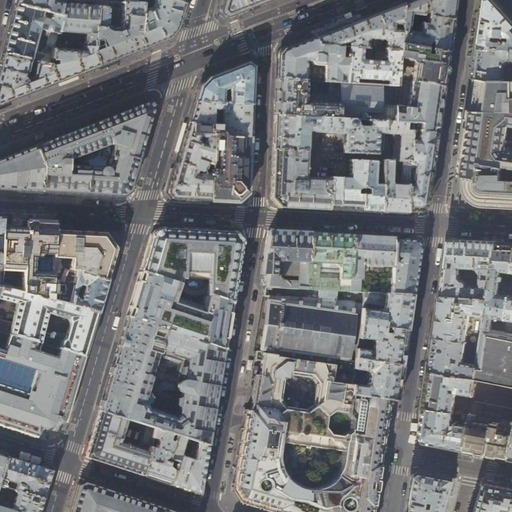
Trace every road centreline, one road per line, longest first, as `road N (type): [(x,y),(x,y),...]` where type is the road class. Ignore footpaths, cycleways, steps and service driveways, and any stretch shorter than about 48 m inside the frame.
road 1 (residential): [(209,511),(259,218)]
road 2 (tertiary): [(140,211),(67,463)]
road 3 (residential): [(436,226),(401,453)]
road 4 (residential): [(466,0),(436,226)]
road 5 (secondary): [(0,136),(184,64)]
road 6 (residential): [(259,218),(266,33)]
road 7 (residential): [(259,218),(436,226)]
road 8 (tertiary): [(184,64),(140,211)]
road 9 (residential): [(208,511),(67,463)]
road 10 (residential): [(140,211),(0,205)]
